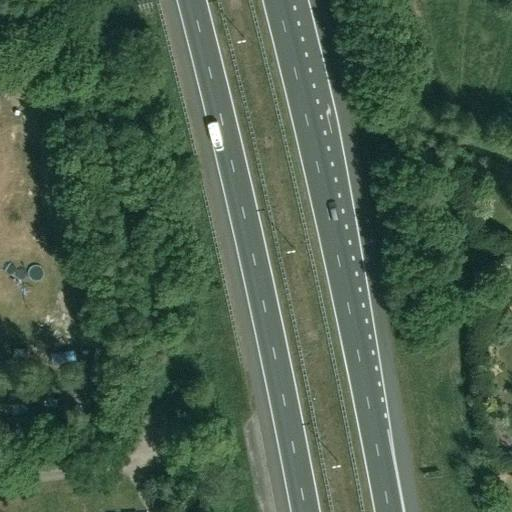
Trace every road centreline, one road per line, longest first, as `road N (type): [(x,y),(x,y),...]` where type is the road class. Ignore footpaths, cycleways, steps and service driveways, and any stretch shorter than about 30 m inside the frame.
road 1 (unclassified): [(63,0),(147,379),(145,419),(128,442),(0,457)]
road 2 (motorway): [(190,0),(240,197),(303,511)]
road 3 (motorway): [(388,511),(312,127),(276,0)]
